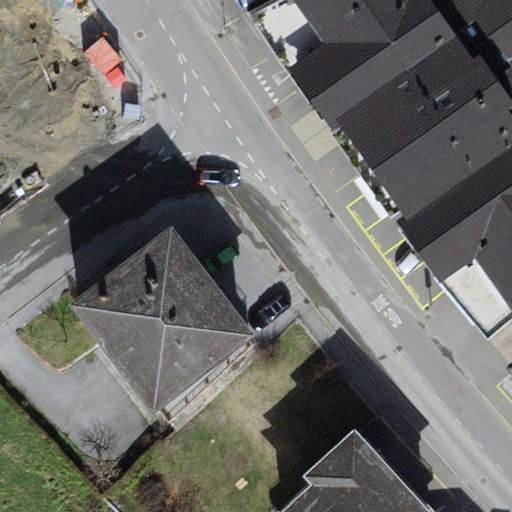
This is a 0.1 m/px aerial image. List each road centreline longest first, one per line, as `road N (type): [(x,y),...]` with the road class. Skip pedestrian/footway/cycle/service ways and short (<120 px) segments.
road 1 (residential): [(511,479),(222,117)]
road 2 (residential): [(222,117),(0,274)]
road 3 (residential): [(222,117),(149,0)]
